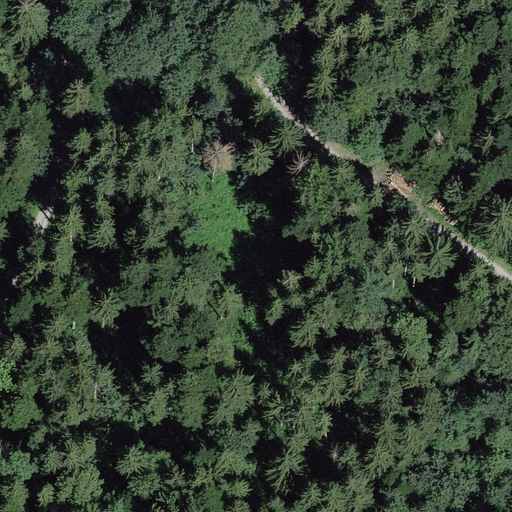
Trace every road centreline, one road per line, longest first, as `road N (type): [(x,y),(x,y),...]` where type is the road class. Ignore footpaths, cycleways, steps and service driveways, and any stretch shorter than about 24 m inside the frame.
road 1 (track): [(235,0),(254,60),(299,125),(363,184),(511,280)]
road 2 (track): [(0,373),(69,166),(52,0)]
